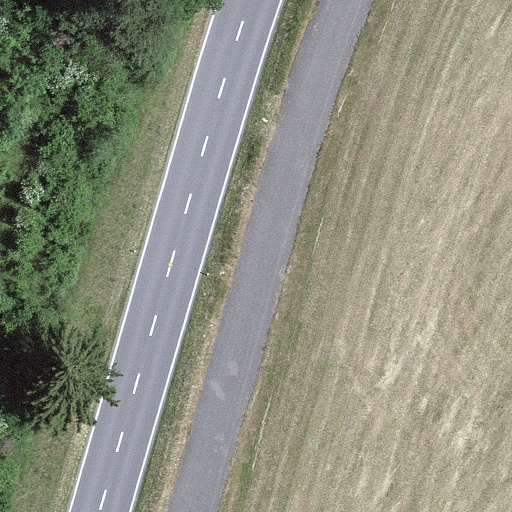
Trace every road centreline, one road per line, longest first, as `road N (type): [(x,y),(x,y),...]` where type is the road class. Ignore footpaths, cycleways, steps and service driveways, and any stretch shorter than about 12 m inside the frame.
road 1 (secondary): [(106,511),(256,0)]
road 2 (unclassified): [(198,511),(345,0)]
